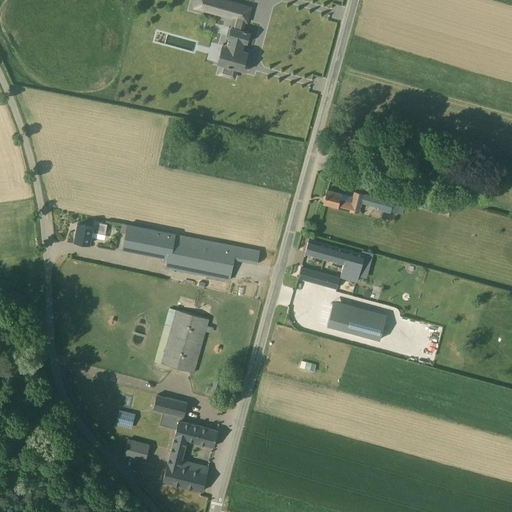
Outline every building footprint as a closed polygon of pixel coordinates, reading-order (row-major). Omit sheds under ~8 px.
[(250,7),(223,0),(196,0),(195,7),(234,18),(232,28),(231,27),(231,28),(228,27),(226,36),(228,37),(228,38),(229,38),(227,47),(226,46),(225,47),(228,48),(224,65),(221,64),(222,65),(219,73),(234,77),(236,69),(246,71),(249,61),(245,60),(248,52),(242,51),(244,42),(247,43),(250,32),(242,30),(245,21),(247,21),(250,7)] [(226,35),(228,27),(215,23),(213,31),(226,35)] [(445,155),(433,151),(424,149),(421,157),(420,157),(417,171),(426,174),(428,174),(429,169),(442,172),(445,163),(444,162),(445,155)] [(490,175),(485,174),(482,185),(487,187),(490,175)] [(414,192),(390,185),(388,195),(412,202),(414,192)] [(444,187),(441,198),(481,209),(484,199),(444,187)] [(359,214),(361,204),(364,194),(354,191),(351,202),(340,200),(342,193),(327,189),(323,203),(331,205),(331,206),(345,210),(345,211),(359,214)] [(394,203),(364,194),(361,204),(391,212),(392,211),(394,203)] [(107,224),(94,221),(92,227),(77,224),(74,241),(90,244),(92,232),(105,235),(107,224)] [(236,246),(127,225),(126,233),(123,249),(167,258),(165,267),(230,280),(233,261),(236,246)] [(344,263),(340,277),(341,278),(356,282),(364,254),(316,241),(309,239),(305,253),(344,263)] [(298,278),(308,280),(309,275),(310,275),(310,274),(300,271),(299,273),(298,278)] [(332,286),(335,287),(337,288),(340,277),(328,274),(326,285),(332,286)] [(334,307),(329,323),(381,338),(388,314),(344,301),(342,309),(334,307)] [(176,310),(169,308),(156,355),(163,357),(161,364),(194,373),(209,319),(176,310)] [(187,403),(184,402),(157,395),(153,408),(163,411),(160,424),(169,426),(174,427),(177,428),(180,416),(182,416),(183,417),(187,403)] [(135,414),(120,410),(116,424),(132,428),(135,414)] [(187,423),(180,421),(177,428),(173,442),(163,481),(202,491),(209,464),(208,464),(208,465),(183,458),(187,440),(213,446),(217,431),(187,423)] [(123,455),(146,461),(150,444),(128,439),(123,455)]
